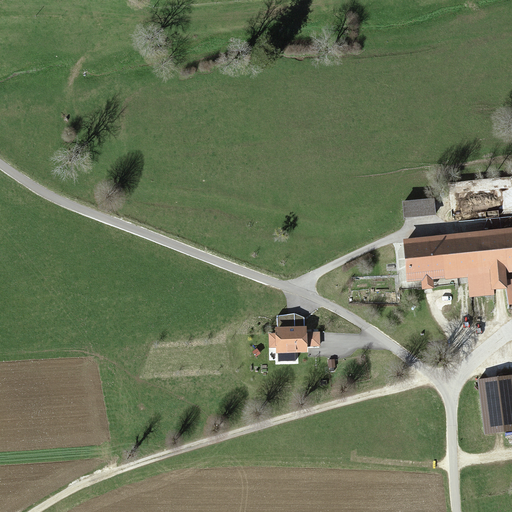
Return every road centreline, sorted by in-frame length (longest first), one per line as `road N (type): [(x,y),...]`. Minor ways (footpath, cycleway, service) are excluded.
road 1 (unclassified): [(456,511),(446,383),(321,300),(56,201),(0,165)]
road 2 (track): [(435,375),(129,462),(31,511)]
